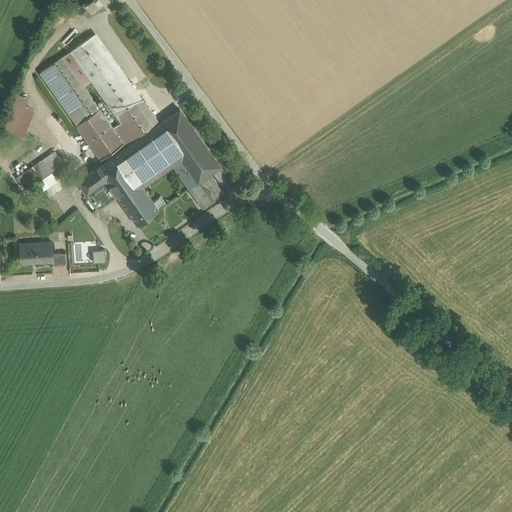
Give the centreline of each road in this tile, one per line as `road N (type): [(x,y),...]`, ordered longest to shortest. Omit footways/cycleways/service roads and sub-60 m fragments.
road 1 (unclassified): [(263,177),(511,397)]
road 2 (track): [(511,1),(263,177)]
road 3 (unclassified): [(0,287),(124,271),(263,177)]
road 4 (unclassified): [(130,0),(263,177)]
